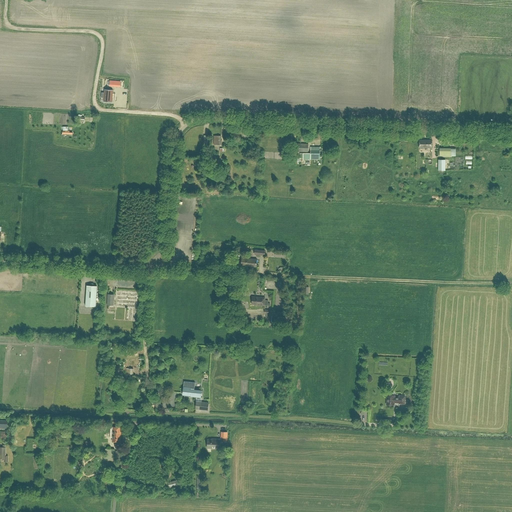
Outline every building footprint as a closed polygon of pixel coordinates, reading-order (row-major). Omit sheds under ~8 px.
[(130,106),(133,105),(133,95),(129,95),(128,86),(122,87),(122,100),(128,100),(128,102),(130,102),(130,106)] [(112,102),(113,90),(104,89),(104,93),(102,93),(101,98),(104,98),(103,102),(112,102)] [(222,140),(221,140),(221,136),(214,136),(214,145),(221,145),(222,145),(222,140)] [(308,152),(308,144),(295,144),(295,152),(308,152)] [(311,153),(303,153),(300,153),(300,158),(303,158),(303,159),(307,159),(307,160),(311,160),(311,159),(320,160),(320,147),(311,147),(311,153)] [(439,148),(439,156),(450,156),(451,148),(439,148)] [(256,267),(257,259),(242,258),(241,265),(251,266),(250,267),(251,268),(251,269),(252,269),(253,269),(253,268),(254,267),(256,267)] [(97,286),(93,286),(93,284),(91,283),(91,286),(87,286),(85,306),(96,307),(97,286)] [(265,300),(265,297),(252,297),(251,304),(256,305),(264,306),(267,306),(268,301),(265,300)] [(185,380),(184,388),(183,394),(185,394),(185,395),(201,398),(202,390),(195,389),(196,382),(185,380)] [(387,395),(386,405),(394,405),(394,403),(399,403),(404,404),(405,396),(399,396),(399,397),(394,397),(395,395),(387,395)] [(209,403),(196,401),(195,409),(208,410),(209,403)] [(120,430),(120,427),(113,427),(112,441),(116,442),(115,448),(120,448),(121,441),(120,441),(120,438),(121,438),(121,435),(120,435),(121,430),(120,430)] [(214,439),(208,439),(207,448),(220,449),(220,439),(214,439)] [(104,459),(113,459),(114,449),(105,449),(104,459)]
